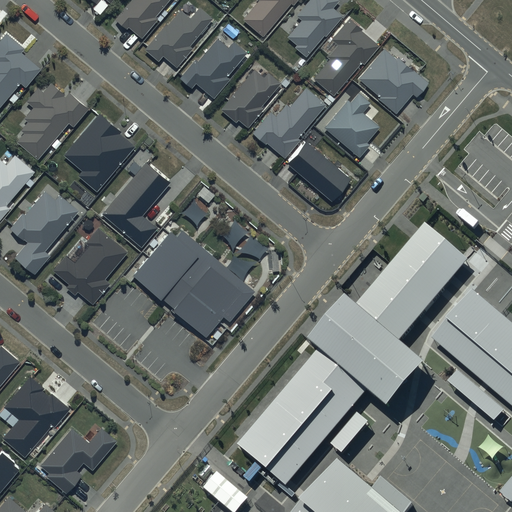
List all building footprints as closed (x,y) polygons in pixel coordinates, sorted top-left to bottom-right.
[(132,0),(116,20),(127,29),(128,27),(142,38),(158,19),(156,18),(170,0),(132,0)] [(291,0),(293,1),(293,0),(255,0),(242,16),(262,32),(288,0),(291,0)] [(340,1),(339,0),(309,0),(296,16),(302,21),(288,37),(297,45),(295,47),(307,57),(342,16),(333,9),(340,1)] [(189,14),(180,6),(166,21),(165,20),(144,45),(157,57),(162,51),(175,63),(192,43),(189,41),(212,14),(199,3),(189,14)] [(363,29),(349,18),(331,40),(337,45),(327,57),(330,60),(314,78),(334,95),(362,62),(364,64),(379,46),(362,32),(363,29)] [(24,44),(5,29),(0,34),(0,101),(19,78),(24,83),(40,63),(21,47),(24,44)] [(248,53),(234,41),(228,47),(218,39),(198,63),(195,60),(180,79),(192,88),(196,84),(214,99),(230,79),(228,77),(248,53)] [(396,55),(384,44),(358,74),(378,92),(377,93),(395,109),(412,89),(415,92),(416,91),(419,94),(430,81),(414,66),(415,64),(400,51),(396,55)] [(263,73),(254,65),(220,105),(235,118),(238,115),(247,123),(263,104),(260,101),(280,78),(267,68),(263,73)] [(88,103),(68,87),(65,90),(50,78),(43,87),(37,82),(25,97),(32,103),(23,113),(27,117),(20,125),(23,128),(16,137),(37,155),(68,118),(72,122),(88,103)] [(370,99),(357,88),(349,97),(347,96),(324,123),(358,152),(369,140),(366,138),(379,123),(362,108),(370,99)] [(325,105),(306,89),(291,107),(287,103),(276,116),(270,111),(252,133),(266,145),(267,143),(285,158),(300,140),(297,138),(325,105)] [(121,132),(99,113),(64,155),(83,171),(79,176),(97,192),(134,148),(118,135),(121,132)] [(350,181),(304,141),(286,162),(332,202),(350,181)] [(37,172),(15,153),(5,165),(0,160),(0,221),(11,208),(9,206),(37,172)] [(172,180),(147,160),(103,214),(142,246),(156,228),(142,216),(172,180)] [(79,210),(60,195),(55,201),(46,193),(27,216),(22,212),(9,228),(27,243),(14,258),(36,275),(52,256),(45,251),(79,210)] [(318,352),(239,447),(284,485),(361,392),(382,410),(420,365),(395,344),(467,258),(422,222),(354,305),(341,294),(303,339),(318,352)] [(128,252),(98,227),(84,243),(88,246),(74,263),(65,256),(53,270),(69,284),(66,287),(75,295),(78,291),(93,304),(109,284),(105,280),(128,252)] [(255,292),(182,230),(177,237),(171,232),(134,276),(206,337),(223,317),(230,322),(255,292)] [(511,323),(470,288),(428,337),(511,409),(511,323)] [(0,385),(20,362),(1,346),(0,346),(0,385)] [(454,371),(444,384),(491,424),(502,411),(454,371)] [(45,389),(30,376),(3,408),(18,420),(3,438),(25,456),(51,424),(55,427),(70,409),(51,393),(49,397),(43,392),(45,389)] [(118,442),(101,428),(89,443),(71,428),(40,466),(50,473),(47,477),(67,493),(81,475),(77,471),(83,463),(93,471),(118,442)] [(0,489),(18,469),(2,455),(0,457),(0,489)] [(371,487),(337,458),(292,511),(404,511),(412,503),(380,477),(371,487)] [(214,472),(199,489),(225,511),(233,511),(245,499),(214,472)] [(511,476),(498,494),(511,504),(511,502),(511,476)] [(55,511),(45,504),(38,511),(27,511),(9,497),(0,507),(0,511),(55,511)]
